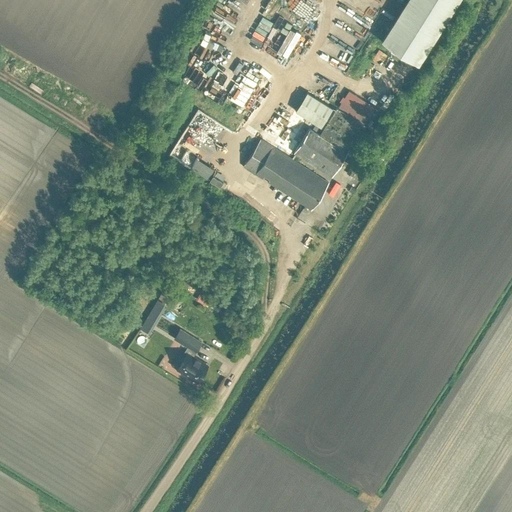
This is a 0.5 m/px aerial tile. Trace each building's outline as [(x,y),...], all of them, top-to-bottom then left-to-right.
[(216,0),(214,0),(212,5),(223,11),(226,6),(216,0)] [(417,62),(456,0),(405,0),(381,39),(417,62)] [(319,55),(323,50),(313,44),(310,48),(319,55)] [(309,53),(306,56),(311,63),(315,60),(309,53)] [(283,85),(287,90),(294,83),(290,79),(283,85)] [(341,89),(339,94),(349,98),(351,93),(341,89)] [(331,175),(350,147),(349,147),(364,123),(336,106),(313,91),(294,119),(288,129),(285,134),(292,138),(292,139),(292,140),(297,144),(293,151),(331,175)] [(57,117),(63,112),(56,104),(50,109),(57,117)] [(311,209),(329,181),(261,138),(242,165),(311,209)] [(353,175),(359,165),(354,162),(347,172),(353,175)] [(211,174),(208,180),(223,189),(226,183),(221,180),(211,174)] [(157,298),(140,327),(149,332),(166,304),(157,298)] [(195,351),(201,341),(181,329),(175,339),(195,351)] [(196,382),(208,363),(185,349),(174,367),(196,382)]
